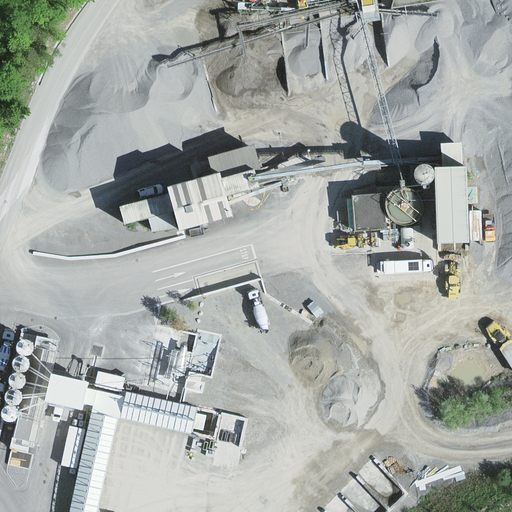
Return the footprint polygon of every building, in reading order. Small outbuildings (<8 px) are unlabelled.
[(172,191),(134,201),(138,216),(176,205),(181,225),(239,209),(234,190),(270,181),(268,170),(274,169),(266,139),(221,151),(225,167),(170,182),(172,191)] [(471,161),(437,163),(440,239),(474,238),(471,161)] [(388,193),(359,194),(361,224),(390,222),(388,193)] [(96,411),(71,511),(93,511),(117,417),(190,434),(197,407),(124,389),(128,376),(95,368),(92,382),(53,373),(60,343),(37,337),(10,447),(31,452),(44,398),(96,411)] [(33,346),(32,344),(30,342),(27,340),(25,340),(22,340),(20,342),(18,344),(17,346),(16,349),(17,351),(18,354),(21,355),(23,356),(26,357),(29,356),(31,354),(33,352),(33,349),(33,346)] [(29,363),(28,360),(26,358),(23,357),(21,356),(18,357),(16,358),(14,360),(13,362),(12,365),(13,368),(14,370),(16,372),(19,373),(22,373),(25,372),(27,370),(28,368),(29,365),(29,363)] [(25,379),(24,377),(22,375),(19,374),(17,373),(14,374),(12,375),(10,377),(9,379),(9,382),(9,384),(11,387),(13,389),(15,390),(18,390),(21,389),(23,387),(25,385),(25,382),(25,379)] [(22,396),(20,393),(18,391),(16,390),(13,389),(11,390),(8,391),(7,393),(5,395),(5,398),(6,401),(7,403),(9,405),(12,406),(15,406),(17,405),(20,404),(21,401),(22,398),(22,396)] [(17,412),(16,410),(14,408),(12,406),(9,406),(7,406),(4,408),(2,410),(1,412),(1,415),(1,417),(3,420),(5,421),(8,422),(10,423),(13,422),(15,420),(17,418),(18,415),(17,412)]
